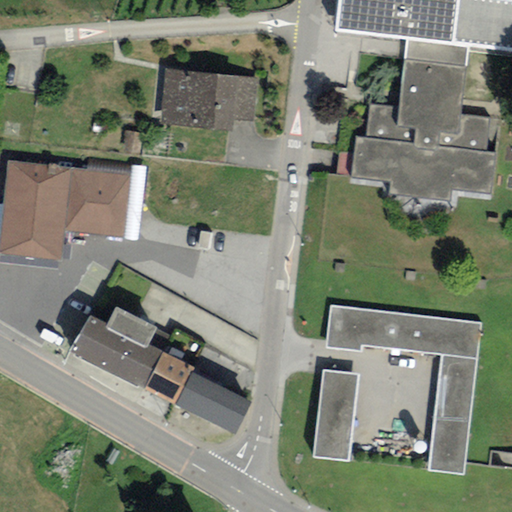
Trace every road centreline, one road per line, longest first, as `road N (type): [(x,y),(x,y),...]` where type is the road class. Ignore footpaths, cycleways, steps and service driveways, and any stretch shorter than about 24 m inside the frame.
road 1 (residential): [(235,489),(261,420),(309,21)]
road 2 (residential): [(0,41),(309,21)]
road 3 (primary): [(0,350),(235,489)]
